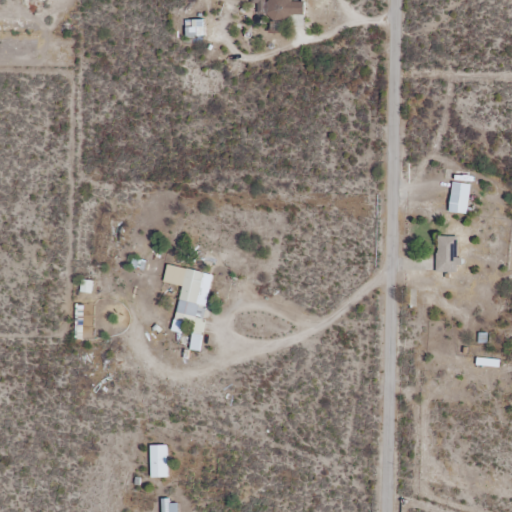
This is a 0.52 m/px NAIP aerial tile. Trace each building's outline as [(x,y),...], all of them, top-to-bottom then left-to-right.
[(303,20),(302,0),(251,0),(251,15),(269,15),(269,20),(303,20)] [(467,215),(470,185),(452,183),(448,213),(467,215)] [(457,237),(436,237),(436,273),(457,273),(457,237)] [(173,325),(204,330),(206,317),(204,317),(211,274),(183,269),(173,325)] [(83,307),(75,307),(75,340),(83,340),(83,307)] [(199,351),(201,336),(192,335),(190,350),(199,351)] [(167,479),(167,447),(150,447),(150,479),(167,479)]
